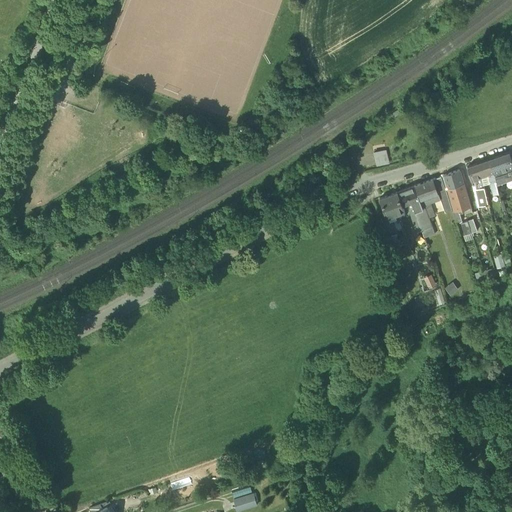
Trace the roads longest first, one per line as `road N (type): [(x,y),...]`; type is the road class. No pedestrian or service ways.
road 1 (residential): [(511,143),(331,200),(0,365)]
road 2 (unclassified): [(0,148),(57,0)]
